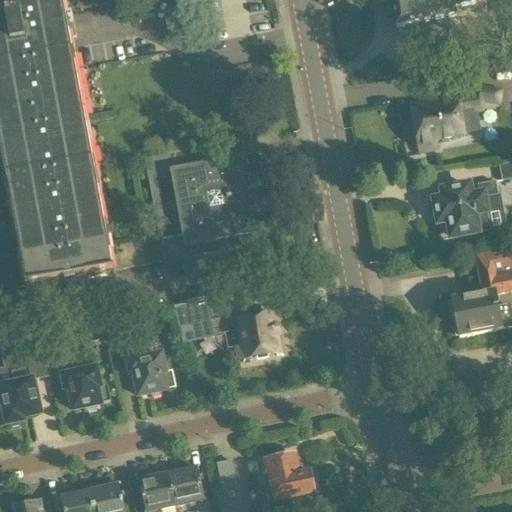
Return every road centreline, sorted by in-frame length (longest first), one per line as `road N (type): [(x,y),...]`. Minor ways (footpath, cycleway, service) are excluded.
road 1 (residential): [(0,471),(374,392)]
road 2 (residential): [(348,253),(37,316),(10,312),(0,291)]
road 3 (residential): [(297,0),(348,253)]
road 4 (residential): [(348,253),(374,392)]
road 5 (residential): [(389,472),(511,447)]
